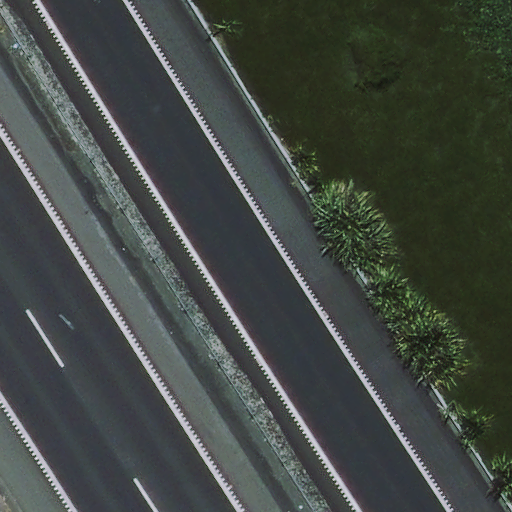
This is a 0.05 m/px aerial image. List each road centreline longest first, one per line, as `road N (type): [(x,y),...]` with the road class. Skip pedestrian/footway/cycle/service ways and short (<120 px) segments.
road 1 (motorway): [(129,0),(450,511)]
road 2 (motorway): [(179,511),(0,229)]
